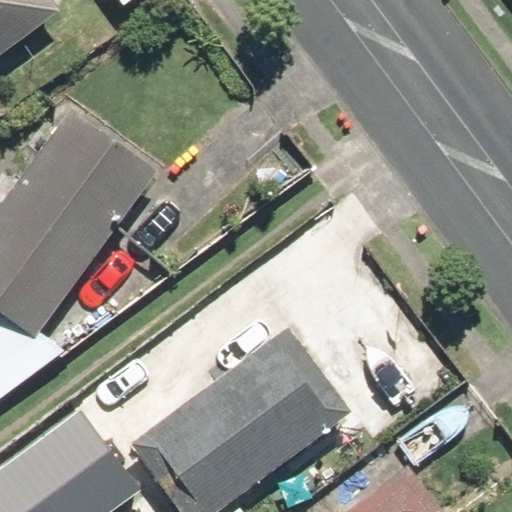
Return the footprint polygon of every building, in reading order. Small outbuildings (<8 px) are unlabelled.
[(0,0),(0,52),(60,10),(52,0),(0,0)] [(72,104),(0,203),(0,311),(34,336),(157,166),(72,104)] [(289,324),(130,440),(182,511),(210,511),(352,410),(289,324)] [(0,471),(0,511),(113,511),(141,491),(81,411),(0,471)] [(446,511),(410,465),(347,511),(446,511)] [(157,511),(141,491),(113,511),(157,511)]
